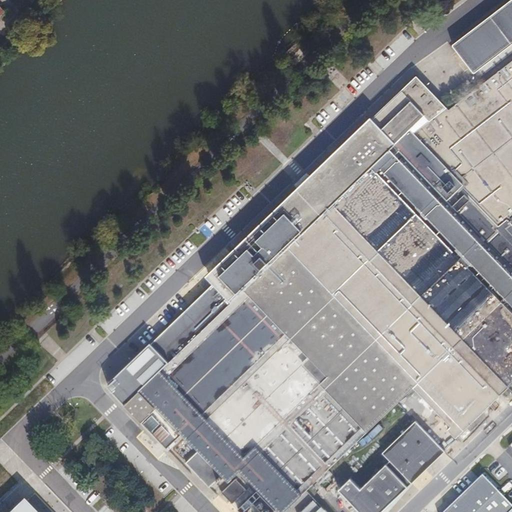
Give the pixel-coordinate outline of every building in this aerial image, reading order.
[(511,0),(509,0),(453,43),(475,71),(511,42),(511,0)] [(238,461),(285,507),(412,381),(413,383),(398,398),(429,427),(444,413),(451,420),(446,425),(455,434),(511,377),(511,59),(448,109),(416,76),(238,248),(243,254),(109,382),(128,400),(126,402),(167,446),(186,426),(229,469),(238,461)] [(339,490),(360,511),(380,511),(443,451),(414,420),(381,452),(388,460),(360,488),(350,478),(339,490)] [(225,474),(198,447),(187,459),(211,483),(218,476),(220,478),(225,474)] [(235,479),(221,492),(232,503),(246,490),(235,479)] [(447,511),(511,511),(511,509),(481,479),(447,511)] [(38,511),(27,500),(14,511),(38,511)]
